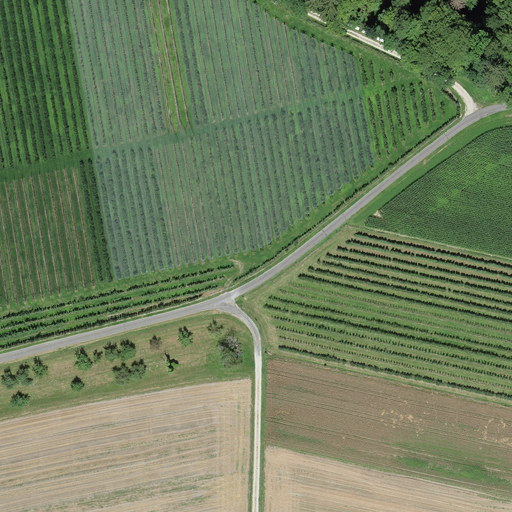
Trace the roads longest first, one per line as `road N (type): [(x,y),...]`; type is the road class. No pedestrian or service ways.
road 1 (unclassified): [(0,360),(218,302),(276,270),(454,130),(511,107)]
road 2 (track): [(218,302),(249,322),(258,343),(257,511)]
road 3 (track): [(477,115),(443,77),(293,0)]
